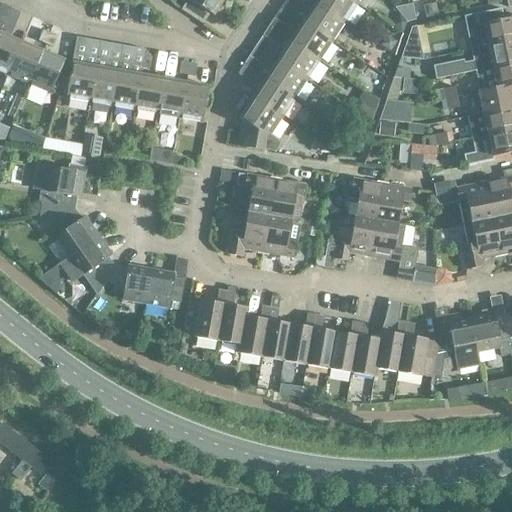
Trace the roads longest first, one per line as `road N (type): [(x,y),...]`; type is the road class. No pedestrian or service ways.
road 1 (tertiary): [(511,460),(362,473),(228,448),(99,390),(0,315)]
road 2 (residential): [(194,252),(215,272),(295,288),(314,276),(425,297),(511,280)]
road 3 (residential): [(190,42),(84,28),(37,10)]
road 4 (residential): [(387,176),(441,178),(511,163)]
